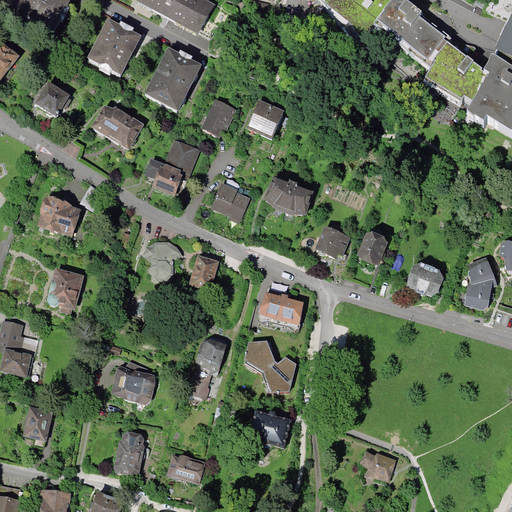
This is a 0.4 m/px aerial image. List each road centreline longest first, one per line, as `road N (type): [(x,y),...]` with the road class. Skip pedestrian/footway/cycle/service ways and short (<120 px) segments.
road 1 (residential): [(0,122),(151,212),(328,287)]
road 2 (residential): [(328,287),(318,401),(302,423),(301,460),(284,511)]
road 3 (residential): [(328,287),(511,339)]
